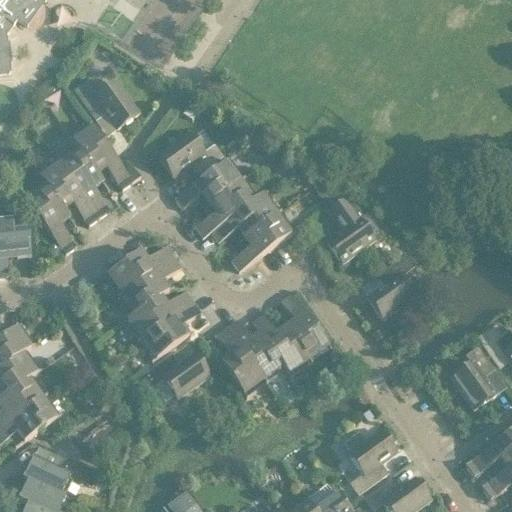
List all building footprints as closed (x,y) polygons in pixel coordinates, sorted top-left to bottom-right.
[(0,0),(0,78),(10,77),(6,39),(17,23),(27,30),(45,4),(39,0),(0,0)] [(137,119),(113,86),(100,95),(91,83),(74,95),(95,124),(105,117),(117,134),(137,119)] [(69,142),(75,150),(96,178),(105,172),(121,195),(132,187),(125,177),(90,127),(69,142)] [(189,169),(196,179),(221,161),(214,150),(204,157),(190,137),(157,161),(171,182),(189,169)] [(102,186),(96,178),(75,150),(56,163),(99,223),(109,216),(93,193),(102,186)] [(36,178),(41,186),(42,185),(62,214),(63,214),(72,208),(88,231),(99,223),(56,163),(36,178)] [(200,200),(207,209),(244,183),(230,163),(173,203),(181,214),(200,200)] [(132,171),(125,177),(132,187),(140,182),(132,171)] [(202,243),(210,237),(258,202),(257,202),(244,183),(207,209),(213,218),(194,232),(202,243)] [(69,222),(63,214),(62,214),(42,185),(41,186),(22,200),(65,259),(76,252),(59,228),(69,222)] [(313,192),(327,212),(342,202),(319,188),(313,192)] [(236,234),(243,242),(280,216),(266,196),(257,202),(258,202),(210,237),(217,247),(236,234)] [(348,201),(327,216),(341,235),(326,247),(341,267),(380,239),(366,218),(362,221),(348,201)] [(294,236),(280,216),(243,242),(249,251),(230,265),(238,276),(294,236)] [(12,218),(0,218),(0,273),(6,273),(5,264),(30,262),(27,236),(14,237),(12,218)] [(117,302),(173,261),(166,251),(146,265),(139,255),(103,282),(117,302)] [(406,260),(413,270),(421,264),(414,254),(406,260)] [(377,280),(384,290),(366,303),(381,323),(414,299),(400,280),(412,271),(404,260),(377,280)] [(122,327),(123,327),(168,295),(161,286),(181,272),(173,261),(117,302),(131,321),(122,327)] [(123,327),(137,347),(193,306),(186,296),(163,312),(156,304),(168,295),(123,327)] [(293,325),(284,331),(311,368),(331,354),(290,298),(279,306),(293,325)] [(201,317),(193,306),(137,347),(151,367),(188,340),(181,331),(201,317)] [(290,383),(311,368),(284,331),(275,338),(261,318),(250,326),(261,341),(262,341),(285,374),(285,375),(290,383)] [(266,388),(285,375),(285,374),(262,341),(261,341),(252,347),(236,324),(225,332),(266,388)] [(0,373),(26,355),(35,349),(20,329),(0,343),(0,373)] [(508,365),(511,370),(511,337),(503,343),(494,331),(477,343),(498,372),(508,365)] [(266,388),(225,332),(215,339),(229,359),(219,365),(246,402),(266,388)] [(378,333),(372,338),(376,344),(383,339),(378,333)] [(470,367),(450,381),(474,414),(495,400),(482,382),(492,374),(477,352),(466,360),(470,367)] [(0,373),(0,402),(32,380),(32,381),(40,375),(26,355),(0,373)] [(194,359),(177,370),(170,360),(147,377),(154,388),(161,383),(175,403),(208,379),(194,359)] [(0,416),(0,432),(46,399),(32,381),(32,380),(0,402),(0,413),(1,415),(0,416)] [(134,386),(131,388),(136,395),(139,392),(134,386)] [(60,420),(46,399),(0,432),(0,448),(17,436),(23,446),(60,420)] [(368,414),(362,418),(367,425),(372,421),(368,414)] [(480,492),(481,493),(511,470),(511,435),(464,469),(473,482),(499,463),(507,474),(480,492)] [(396,456),(381,436),(365,447),(359,439),(345,450),(351,458),(348,460),(362,480),(349,488),(357,499),(386,479),(379,468),(396,456)] [(23,482),(27,484),(28,483),(65,501),(65,500),(60,498),(69,479),(67,478),(72,468),(48,456),(43,467),(32,462),(23,482)] [(511,470),(481,493),(489,504),(511,488),(511,470)] [(27,484),(19,502),(40,511),(59,511),(65,501),(28,483),(27,484)] [(417,511),(430,503),(415,483),(397,496),(390,486),(365,504),(370,511),(375,511),(382,508),(385,511),(417,511)] [(345,511),(333,495),(310,511),(345,511)] [(169,511),(195,511),(185,497),(168,510),(169,511)] [(80,498),(77,506),(86,510),(89,501),(80,498)] [(40,511),(19,502),(18,503),(27,507),(24,511),(40,511)] [(304,503),(291,511),(310,511),(304,503)]
